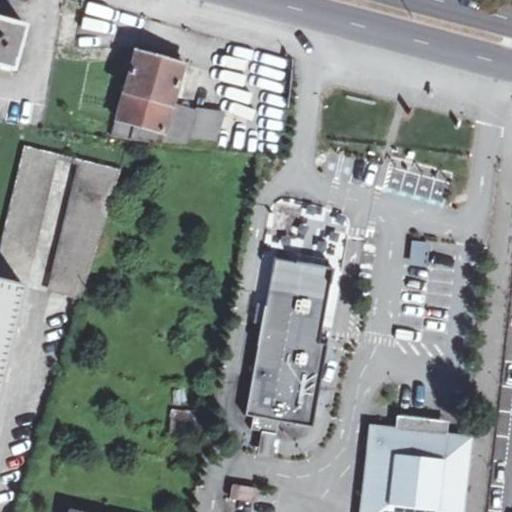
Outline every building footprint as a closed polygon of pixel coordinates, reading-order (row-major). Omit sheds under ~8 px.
[(0,69),(14,74),(26,27),(0,19),(0,69)] [(114,120),(162,133),(182,63),(133,49),(114,120)] [(217,143),(221,116),(192,111),(188,138),(217,143)] [(22,140),(0,228),(0,274),(17,278),(49,146),(36,143),(22,140)] [(91,270),(121,172),(84,163),(53,294),(59,296),(71,299),(69,306),(72,306),(79,309),(91,270)] [(286,212),(274,210),(271,227),(283,230),(286,212)] [(412,241),(409,266),(427,268),(430,243),(412,241)] [(277,422),(292,424),(292,425),(310,429),(325,345),(317,344),(332,269),(308,264),(271,258),(268,276),(243,416),(251,417),(249,430),(274,435),(277,422)] [(0,363),(17,278),(0,274),(0,363)] [(444,422),(394,416),(392,429),(419,432),(442,435),(444,422)] [(459,511),(469,438),(442,435),(419,432),(392,429),(368,426),(357,511),(459,511)] [(254,490),(231,486),(228,498),(252,502),(254,490)]
